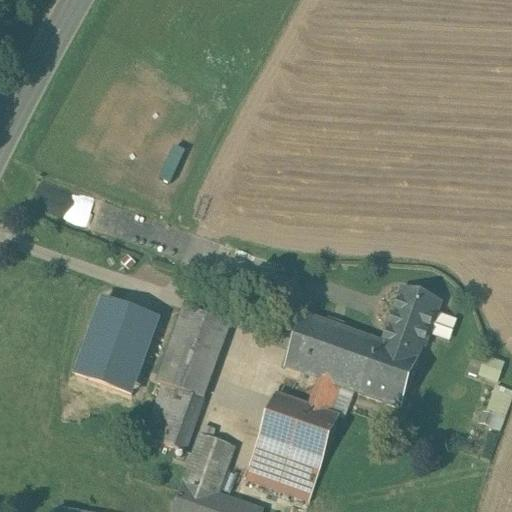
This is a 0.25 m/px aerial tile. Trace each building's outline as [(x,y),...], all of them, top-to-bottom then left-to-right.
[(187,179),(174,213),(187,218),(200,184),(187,179)] [(84,225),(109,234),(116,214),(91,205),(84,225)] [(410,295),(403,293),(396,311),(390,314),(393,320),(384,347),(417,359),(421,348),(424,349),(429,334),(434,326),(434,324),(435,318),(439,306),(432,303),(429,300),(424,297),(420,295),(414,294),(410,295)] [(280,303),(265,298),(260,311),(275,316),(280,303)] [(164,387),(204,401),(231,327),(185,311),(158,385),(164,387)] [(384,347),(304,318),(286,370),(320,382),(340,389),(355,394),(402,411),(420,360),(417,359),(384,347)] [(504,361),(485,356),(479,376),(498,382),(504,361)] [(310,409),(330,417),(340,389),(320,382),(310,409)] [(204,401),(164,387),(145,440),(184,455),(204,401)] [(511,398),(511,392),(497,387),(483,426),(500,432),(511,398)] [(355,394),(340,389),(330,417),(340,420),(345,422),(355,394)] [(310,409),(276,398),(255,456),(319,479),(340,420),(330,417),(310,409)] [(201,438),(184,486),(217,498),(234,450),(201,438)] [(310,503),(319,479),(255,456),(246,481),(310,503)] [(254,511),(217,498),(184,486),(174,511),(254,511)]
